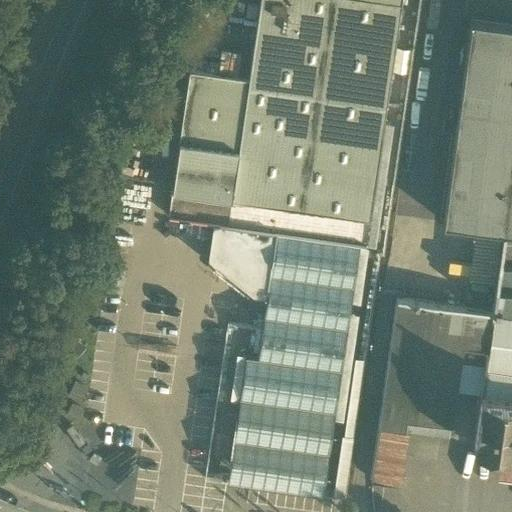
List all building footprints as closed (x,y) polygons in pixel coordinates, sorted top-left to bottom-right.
[(167,215),(212,222),(218,222),(213,255),(255,288),(266,290),(274,230),(358,243),(365,244),(369,219),(400,2),(385,0),(261,0),(250,79),(240,150),(178,141),(167,215)] [(503,232),(511,232),(511,23),(472,18),(443,222),(474,226),(478,227),(501,230),(503,230),(503,232)] [(189,70),(178,141),(240,150),(250,79),(189,70)] [(266,295),(266,290),(255,288),(213,255),(218,222),(212,222),(207,257),(253,294),(266,295)] [(322,494),(358,243),(274,230),(266,290),(266,295),(257,356),(245,354),(226,481),(322,494)] [(491,310),(511,313),(511,232),(503,232),(495,281),(491,310)] [(385,378),(447,388),(459,306),(397,296),(385,378)] [(484,309),(459,306),(447,388),(454,389),(461,345),(485,349),(491,310),(484,309)] [(511,395),(511,313),(491,310),(485,349),(479,391),(511,395)] [(229,396),(238,398),(244,353),(236,351),(229,396)] [(449,423),(454,389),(447,388),(385,378),(380,410),(380,412),(397,415),(408,417),(447,423),(449,423)] [(500,443),(511,444),(511,395),(479,391),(472,439),(473,439),(472,443),(483,445),(483,440),(500,443)] [(397,415),(380,412),(370,477),(398,481),(406,429),(395,427),(397,415)] [(406,429),(445,435),(447,423),(408,417),(397,415),(395,427),(406,429)] [(51,481),(85,484),(87,446),(68,445),(69,421),(55,420),(51,481)] [(511,444),(500,443),(496,474),(511,476),(511,444)]
